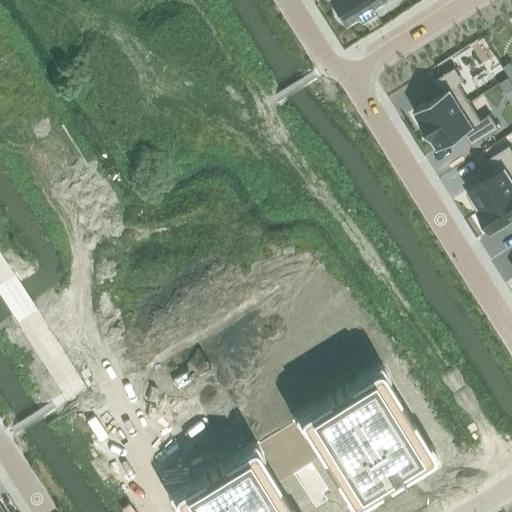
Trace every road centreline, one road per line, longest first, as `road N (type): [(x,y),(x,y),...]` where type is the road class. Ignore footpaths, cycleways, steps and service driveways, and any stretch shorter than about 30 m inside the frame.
road 1 (residential): [(511,334),(352,76)]
road 2 (residential): [(352,76),(472,0)]
